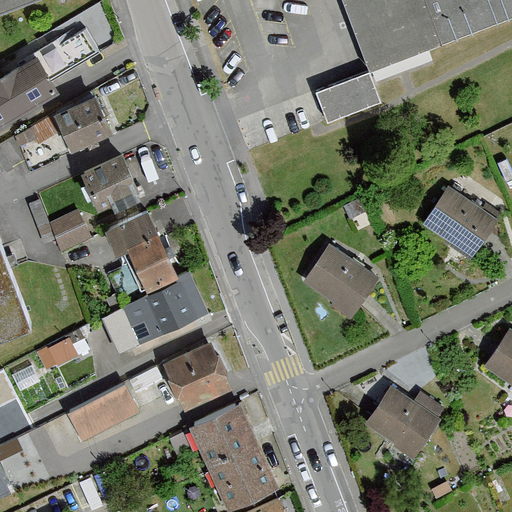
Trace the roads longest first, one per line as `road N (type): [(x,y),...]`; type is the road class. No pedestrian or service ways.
road 1 (unclassified): [(292,395),(143,0)]
road 2 (residential): [(292,395),(511,290)]
road 3 (unclassified): [(334,511),(292,395)]
